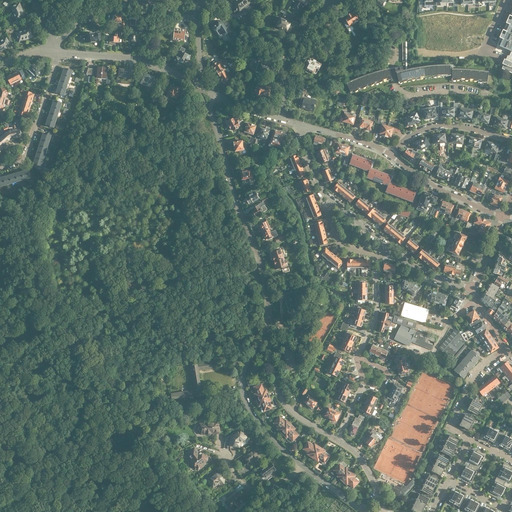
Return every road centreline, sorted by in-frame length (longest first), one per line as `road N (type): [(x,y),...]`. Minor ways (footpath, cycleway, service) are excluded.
road 1 (residential): [(269,329),(264,274),(209,111),(216,94)]
road 2 (residential): [(301,464),(259,423),(243,390),(244,369),(269,329)]
road 3 (residential): [(511,111),(462,93),(401,91),(391,67),(399,54)]
road 4 (residential): [(200,86),(149,62),(56,53)]
road 5 (residential): [(336,440),(279,398),(269,329)]
road 6 (residential): [(0,167),(26,155),(56,53)]
road 7 (residential): [(335,2),(294,48),(281,118)]
road 8 (residential): [(390,154),(430,126),(511,140)]
road 9 (residential): [(501,217),(415,176),(390,154)]
road 10 (residential): [(467,436),(449,427),(463,394),(509,348)]
